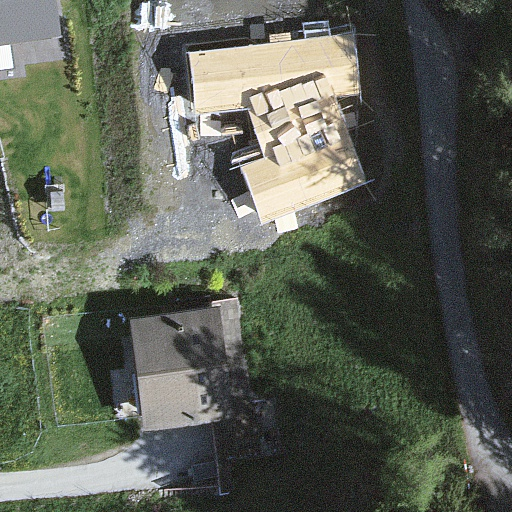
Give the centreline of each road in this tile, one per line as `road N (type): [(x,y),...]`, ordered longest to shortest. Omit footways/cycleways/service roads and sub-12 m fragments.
road 1 (unclassified): [(419,0),(458,351),(479,425),(511,479)]
road 2 (unknown): [(135,470),(0,475)]
